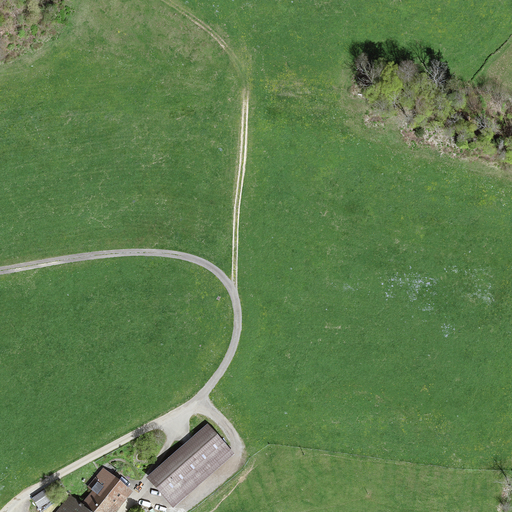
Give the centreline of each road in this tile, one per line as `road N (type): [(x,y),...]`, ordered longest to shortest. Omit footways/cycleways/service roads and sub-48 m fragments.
road 1 (track): [(235,296),(234,344),(196,399),(32,489),(7,511)]
road 2 (track): [(0,270),(162,252),(213,268),(235,296)]
road 3 (track): [(245,98),(235,296)]
